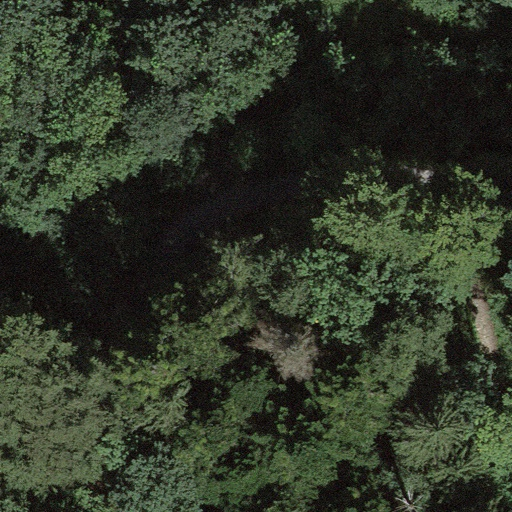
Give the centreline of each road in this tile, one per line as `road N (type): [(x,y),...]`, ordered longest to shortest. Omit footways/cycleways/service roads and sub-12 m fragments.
road 1 (track): [(511,163),(250,197),(178,241),(132,292),(27,511)]
road 2 (track): [(250,197),(276,109),(385,0)]
road 3 (track): [(485,165),(511,370)]
